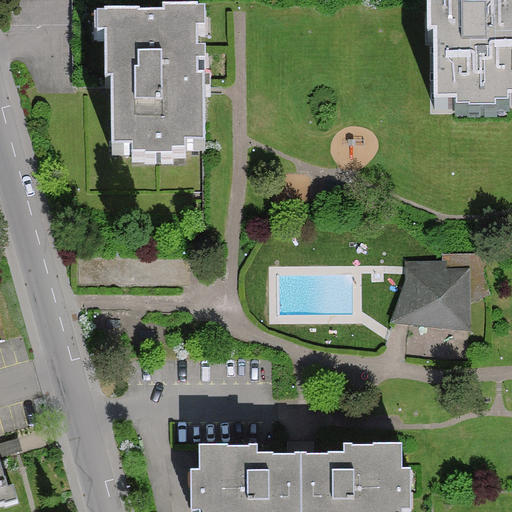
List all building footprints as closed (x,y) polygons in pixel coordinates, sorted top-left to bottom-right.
[(18,0),(18,13),(69,15),(69,0),(18,0)] [(413,0),(412,32),(425,32),(423,107),(488,109),(488,94),(511,95),(511,34),(500,34),(501,0),(413,0)] [(204,172),(203,22),(99,22),(99,49),(105,49),(106,101),(113,101),(114,172),(204,172)] [(473,272),(408,266),(403,325),(468,330),(473,272)] [(7,414),(0,415),(0,502),(17,498),(0,439),(13,435),(7,414)] [(269,430),(269,414),(249,414),(250,431),(269,430)] [(334,429),(355,429),(354,415),(334,415),(334,429)] [(309,511),(310,452),(215,450),(213,511),(309,511)] [(409,511),(411,454),(310,452),(309,511),(409,511)]
